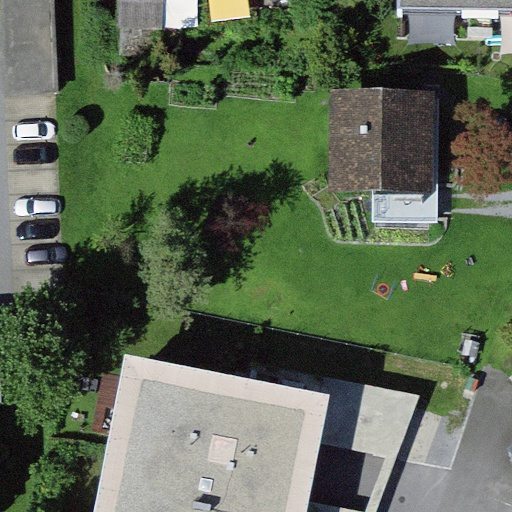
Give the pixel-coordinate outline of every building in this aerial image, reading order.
[(63,0),(12,0),(17,96),(68,94),(63,0)] [(122,0),(120,25),(166,28),(167,0),(122,0)] [(511,0),(412,0),(412,20),(511,21),(511,0)] [(447,98),(342,98),(342,197),(447,197),(447,98)] [(334,511),(355,405),(142,363),(112,511),(334,511)]
